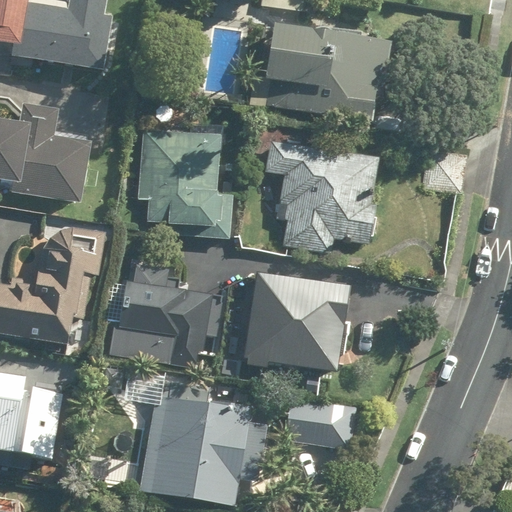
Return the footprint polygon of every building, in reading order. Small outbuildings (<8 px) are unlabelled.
[(0,0),(0,52),(13,55),(10,68),(98,83),(109,24),(100,23),(104,0),(62,0),(59,18),(21,11),(23,0),(0,0)] [(266,116),(404,134),(408,103),(381,99),(388,51),(268,34),(262,80),(270,82),(266,116)] [(0,191),(15,194),(14,202),(76,212),(87,149),(48,142),(52,122),(19,116),(16,133),(0,129),(0,191)] [(166,239),(232,242),(233,203),(215,202),(217,141),(141,138),(138,204),(146,205),(145,229),(167,230),(166,239)] [(285,226),(281,256),(328,262),(330,248),(362,251),(372,164),(263,151),(260,175),(283,178),(279,206),(272,205),(270,224),(285,226)] [(465,154),(424,151),(421,194),(462,197),(465,154)] [(0,339),(67,351),(69,322),(85,323),(88,279),(100,280),(103,243),(108,244),(109,232),(88,230),(88,234),(67,233),(66,233),(65,233),(64,233),(63,233),(62,233),(61,234),(60,234),(59,234),(58,234),(57,235),(56,235),(55,235),(54,236),(53,236),(52,237),(51,238),(50,239),(49,240),(48,240),(48,241),(47,242),(46,243),(46,244),(45,244),(45,245),(44,246),(44,247),(43,248),(43,249),(43,250),(42,251),(42,252),(42,253),(42,254),(35,282),(11,280),(10,290),(0,288),(0,339)] [(134,280),(127,280),(127,287),(115,287),(109,363),(167,367),(192,369),(193,359),(201,359),(205,302),(177,300),(178,286),(163,284),(164,272),(135,269),(134,280)] [(345,290),(252,279),(241,368),(335,379),(345,290)] [(0,368),(0,447),(56,455),(64,391),(30,387),(32,373),(0,368)] [(254,492),(261,431),(244,429),(246,411),(192,405),(194,387),(151,383),(139,496),(236,506),(237,490),(254,492)] [(353,412),(289,406),(285,447),(349,454),(353,412)] [(21,511),(23,501),(0,498),(0,511),(21,511)]
